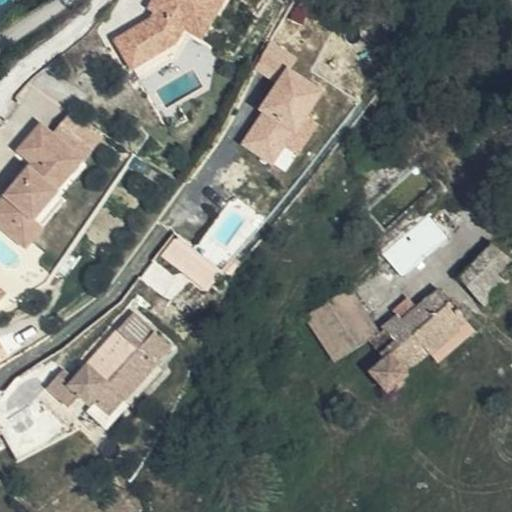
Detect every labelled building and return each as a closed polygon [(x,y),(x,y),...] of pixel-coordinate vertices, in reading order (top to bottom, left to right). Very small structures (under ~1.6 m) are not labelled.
[(145,18),(123,32),(139,58),(169,40),(178,25),(195,35),(214,0),(147,0),(144,6),(150,10),(145,18)] [(123,32),(111,39),(126,66),(139,58),(123,32)] [(327,88),(287,63),(257,108),(262,112),(243,142),(276,163),(287,146),(300,154),(322,121),(311,114),(327,88)] [(55,197),(64,186),(76,168),(78,167),(39,135),(18,159),(33,172),(17,191),(5,205),(0,210),(0,220),(20,237),(30,225),(34,228),(36,225),(57,199),(55,197)] [(0,199),(5,205),(17,191),(10,185),(0,197),(0,199)] [(65,207),(57,199),(36,225),(34,228),(30,225),(20,237),(0,220),(0,232),(28,254),(38,242),(65,207)] [(431,212),(384,249),(404,273),(450,236),(431,212)] [(224,269),(178,234),(164,253),(210,288),(224,269)] [(511,262),(511,258),(493,240),(459,274),(484,300),(489,294),(493,297),(498,302),(505,295),(496,287),(505,278),(501,274),(511,262)] [(0,300),(8,291),(0,283),(0,300)] [(437,339),(413,311),(398,327),(393,322),(377,337),(344,292),(304,322),(335,366),(362,347),(378,363),(365,376),(383,394),(403,375),(400,371),(420,350),(424,353),(437,339)] [(431,293),(413,311),(437,339),(450,325),(448,322),(454,316),(431,293)] [(457,318),(454,316),(448,322),(450,325),(457,318)] [(154,370),(167,358),(170,355),(136,323),(132,318),(116,335),(132,351),(101,383),(87,369),(73,384),(68,390),(58,380),(47,392),(68,412),(78,402),(83,398),(92,406),(101,415),(115,401),(124,407),(157,373),(154,370)] [(450,325),(456,332),(464,325),(457,318),(450,325)] [(437,339),(443,346),(456,332),(450,325),(437,339)] [(0,337),(0,359),(10,354),(0,337)] [(431,358),(443,346),(437,339),(424,353),(431,358)] [(68,390),(73,384),(63,374),(58,380),(68,390)] [(88,411),(92,406),(83,398),(78,402),(88,411)] [(109,423),(124,407),(115,401),(101,415),(109,423)]
